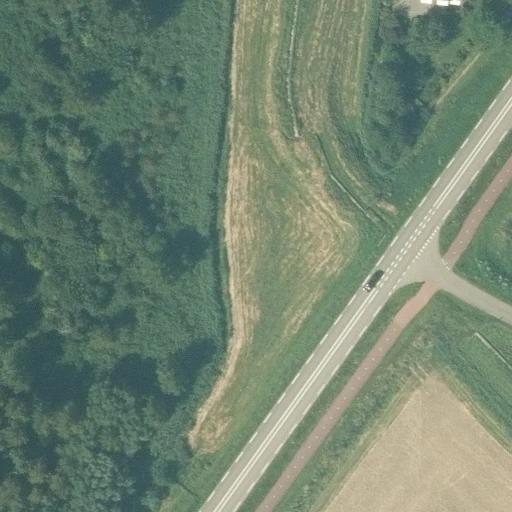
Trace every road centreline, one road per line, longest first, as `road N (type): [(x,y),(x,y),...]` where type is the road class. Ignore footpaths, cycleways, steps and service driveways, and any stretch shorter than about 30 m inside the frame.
road 1 (tertiary): [(218,511),(402,250)]
road 2 (tertiary): [(402,250),(511,95)]
road 3 (unclassified): [(511,317),(402,250)]
